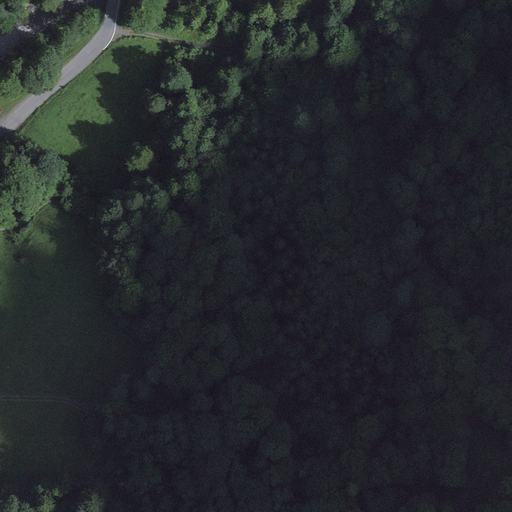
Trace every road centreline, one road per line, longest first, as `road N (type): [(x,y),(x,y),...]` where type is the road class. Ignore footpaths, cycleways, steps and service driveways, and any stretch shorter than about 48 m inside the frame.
road 1 (track): [(49,511),(112,442),(164,420),(166,407),(152,401),(99,413),(56,397),(0,397)]
road 2 (tertiary): [(113,0),(99,43),(0,136)]
road 3 (track): [(102,39),(153,35),(242,46)]
